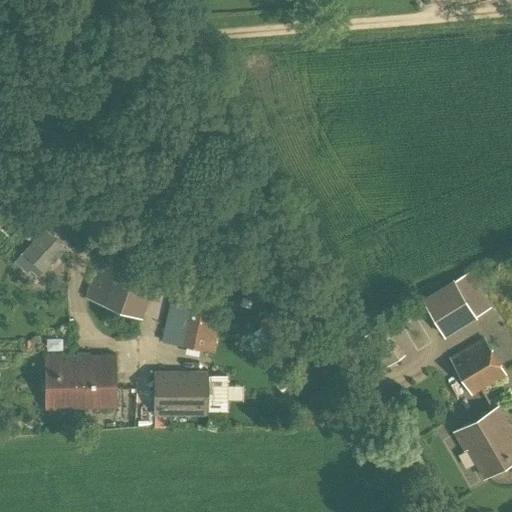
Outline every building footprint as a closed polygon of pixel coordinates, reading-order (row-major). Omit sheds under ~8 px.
[(66,248),(44,228),(23,252),(36,264),(30,270),(36,276),(41,270),(44,272),(66,248)] [(85,297),(142,317),(158,269),(102,249),(85,297)] [(423,299),(424,302),(444,335),(491,306),(485,297),(469,271),(423,299)] [(191,309),(183,346),(204,350),(211,351),(214,352),(221,316),(221,315),(211,313),(214,299),(212,298),(197,295),(194,309),(191,309)] [(449,357),(471,395),(506,374),(484,336),(449,357)] [(44,355),(45,409),(116,407),(115,354),(44,355)] [(155,413),(207,413),(207,372),(155,371),(155,413)] [(467,448),(484,477),(511,460),(511,429),(498,405),(453,431),(464,450),(467,448)]
